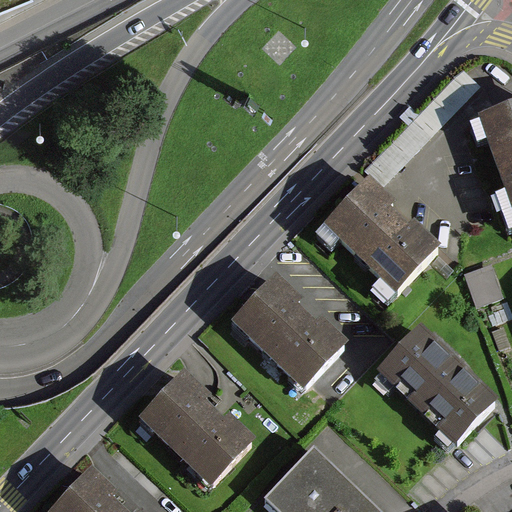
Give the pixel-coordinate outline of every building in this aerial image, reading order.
[(463,72),(366,176),(385,193),(482,89),(463,72)] [(511,113),(484,124),(511,201),(511,113)] [(369,190),(324,237),(394,304),(439,258),(413,233),(408,238),(398,228),(389,220),(395,214),(369,190)] [(497,268),(468,275),(476,311),(505,304),(497,268)] [(278,286),(233,333),(303,400),(348,354),(322,329),(317,334),(307,324),(298,316),(304,310),(278,286)] [(422,332),(380,377),(459,452),(502,407),(467,374),(422,332)] [(183,383),(138,430),(208,498),(253,451),(227,426),(222,431),(212,421),(203,413),(209,408),(183,383)] [(373,511),(314,456),(265,508),(269,511),(373,511)] [(91,479),(59,511),(114,511),(111,509),(116,503),(91,479)]
